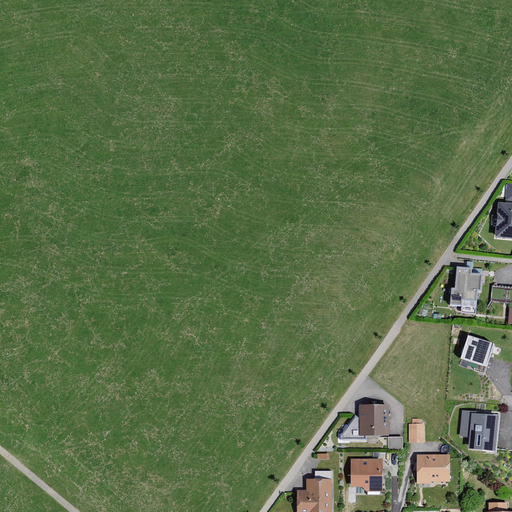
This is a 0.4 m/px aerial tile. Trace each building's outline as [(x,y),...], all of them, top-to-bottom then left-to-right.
[(511,241),(511,207),(497,206),(494,239),(511,241)] [(472,276),(472,269),(455,268),(454,289),(449,289),(448,308),(461,308),(461,302),(477,303),(477,294),(482,294),(483,276),(472,276)] [(491,346),(466,338),(457,361),(482,370),(491,346)] [(389,438),(389,409),(359,409),(359,438),(389,438)] [(476,417),(476,414),(462,413),(460,439),(470,440),(469,452),(496,454),(498,418),(476,417)] [(412,426),(409,426),(409,446),(425,446),(425,426),(420,426),(420,422),(412,422),(412,426)] [(450,458),(416,458),(416,486),(450,486),(450,458)] [(350,489),(364,489),(367,494),(382,494),(382,462),(350,462),(350,489)] [(331,511),(331,474),(315,474),(315,481),(307,481),(307,492),(298,492),(297,511),(331,511)]
